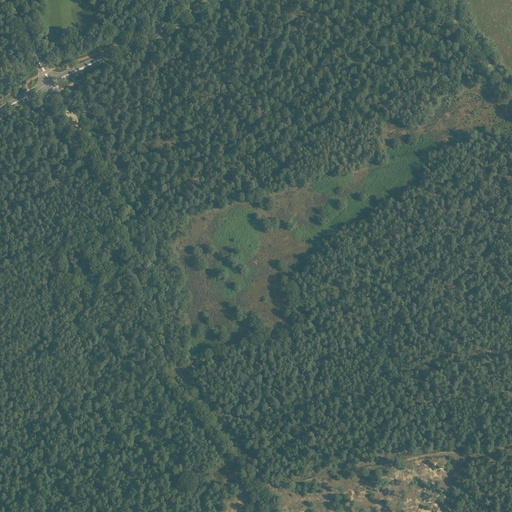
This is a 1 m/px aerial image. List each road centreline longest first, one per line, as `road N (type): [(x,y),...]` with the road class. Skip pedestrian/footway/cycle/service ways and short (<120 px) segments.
road 1 (track): [(200,402),(165,364),(122,231)]
road 2 (track): [(56,92),(122,231)]
road 3 (track): [(272,511),(200,402)]
road 4 (track): [(435,0),(511,97)]
